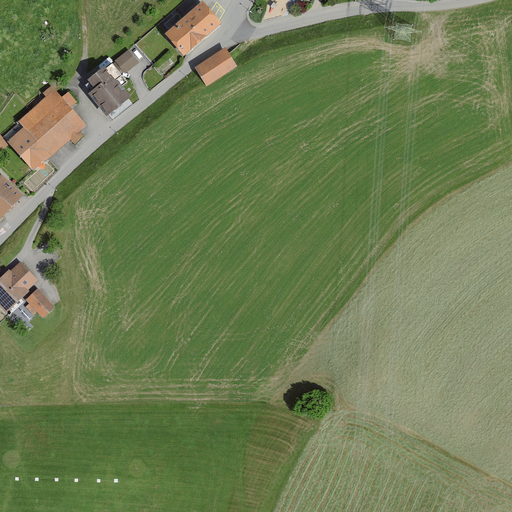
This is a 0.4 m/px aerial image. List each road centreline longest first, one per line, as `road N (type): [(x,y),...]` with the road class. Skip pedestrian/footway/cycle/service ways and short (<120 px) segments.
road 1 (unclassified): [(0,238),(93,143),(230,25)]
road 2 (unclassified): [(480,0),(362,9),(258,32),(230,25)]
